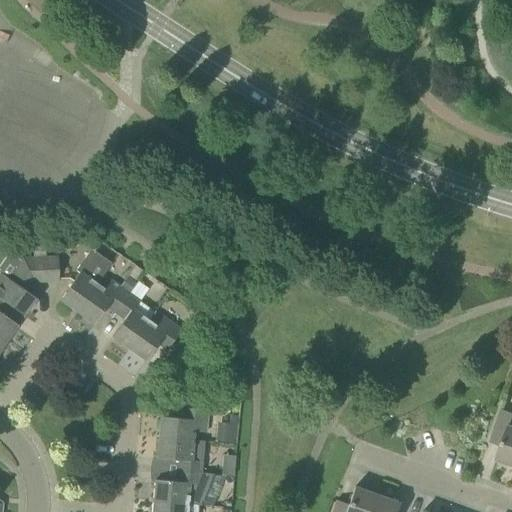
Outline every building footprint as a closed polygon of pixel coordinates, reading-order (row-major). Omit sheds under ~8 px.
[(79,273),(59,301),(77,313),(97,284),(112,264),(91,249),(76,271),(79,273)] [(34,283),(46,282),(45,257),(21,257),(19,260),(12,256),(9,256),(0,268),(0,300),(6,305),(23,317),(36,299),(27,293),(34,283)] [(57,257),(45,257),(46,282),(59,282),(57,257)] [(112,319),(115,314),(130,294),(112,281),(106,290),(97,284),(77,313),(94,325),(106,308),(114,313),(110,318),(112,319)] [(130,294),(115,314),(123,320),(111,337),(129,350),(149,321),(154,313),(140,303),(141,302),(130,294)] [(0,313),(6,305),(0,300),(0,339),(5,343),(17,326),(0,313)] [(149,321),(129,350),(145,362),(159,344),(168,350),(182,330),(163,317),(157,326),(149,321)] [(160,417),(158,438),(194,441),(195,433),(205,434),(207,411),(183,408),(182,420),(160,417)] [(496,460),(511,466),(511,427),(509,426),(511,417),(511,413),(501,410),(490,443),(501,447),(496,460)] [(218,441),(235,441),(236,423),(219,423),(218,441)] [(193,451),(194,441),(158,438),(156,459),(178,461),(177,471),(202,474),(204,452),(193,451)] [(154,480),(152,501),(200,506),(200,505),(212,474),(202,474),(177,471),(176,482),(154,480)] [(370,511),(376,495),(354,487),(348,505),(336,501),(332,511),(370,511)] [(395,511),(399,504),(376,495),(370,511),(395,511)] [(199,511),(200,506),(152,501),(151,511),(199,511)]
